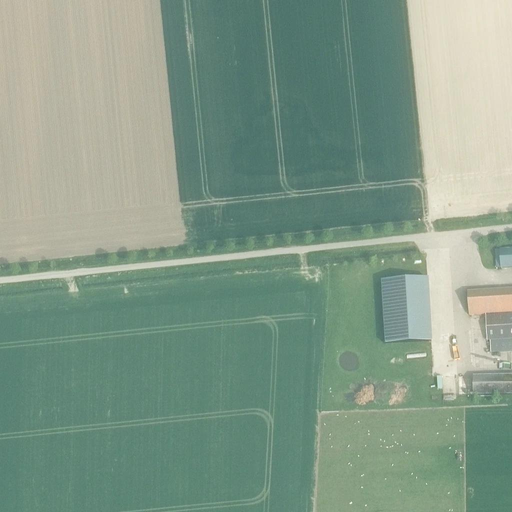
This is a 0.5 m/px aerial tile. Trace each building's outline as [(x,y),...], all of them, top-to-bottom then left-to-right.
[(511,249),(495,250),(496,269),(511,267),(511,249)] [(474,283),(487,283),(487,273),(474,274),(474,283)] [(427,279),(380,282),(384,344),(431,341),(427,279)] [(511,289),(468,292),(469,315),(487,314),(488,338),(511,336),(511,289)] [(511,394),(511,376),(474,378),(474,395),(511,394)]
